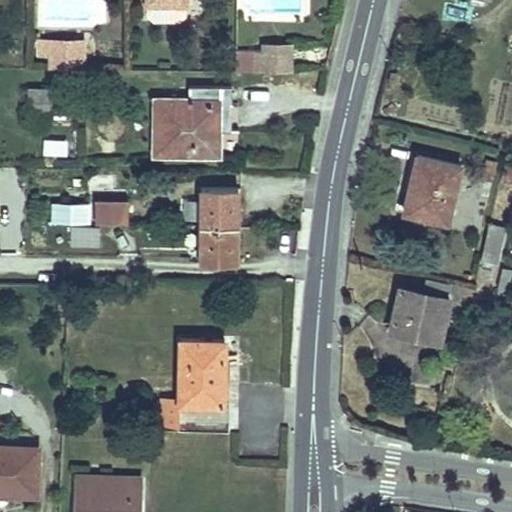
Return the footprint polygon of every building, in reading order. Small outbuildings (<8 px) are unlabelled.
[(56,58),(56,42),(43,42),(42,58),(56,58)] [(88,43),(56,42),(56,58),(56,70),(79,71),(88,71),(88,43)] [(267,43),(267,52),(291,52),(292,44),(267,43)] [(238,51),(238,72),(267,72),(267,52),(238,51)] [(267,72),(291,72),(291,52),(267,52),(267,72)] [(152,90),(151,142),(184,143),(185,151),(223,151),(223,124),(223,101),(234,101),(233,78),(186,77),(186,91),(152,90)] [(48,108),(49,87),(28,86),(28,107),(48,108)] [(235,125),(234,101),(223,101),(223,124),(235,125)] [(65,140),(43,138),(41,154),(63,157),(65,140)] [(184,143),(151,142),(150,151),(185,151),(184,143)] [(415,157),(403,212),(447,221),(458,166),(415,157)] [(113,175),(88,174),(87,186),(113,187),(113,175)] [(203,187),(201,222),(241,222),(242,188),(203,187)] [(94,199),(94,221),(129,222),(129,199),(94,199)] [(87,202),(44,201),(44,219),(87,220),(87,202)] [(241,222),(201,222),(198,260),(240,261),(241,222)] [(98,226),(71,226),(71,242),(98,242),(98,226)] [(494,226),(485,262),(500,266),(509,230),(494,226)] [(429,281),(427,293),(449,297),(451,285),(429,281)] [(280,286),(279,294),(289,294),(290,287),(280,286)] [(449,297),(427,293),(401,288),(393,332),(412,336),(413,330),(442,335),(449,297)] [(162,431),(230,433),(229,342),(183,343),(181,404),(162,404),(162,431)] [(0,494),(36,495),(36,444),(0,443),(0,494)] [(77,495),(139,497),(140,478),(78,478),(77,495)] [(76,511),(138,511),(139,497),(77,495),(76,511)]
